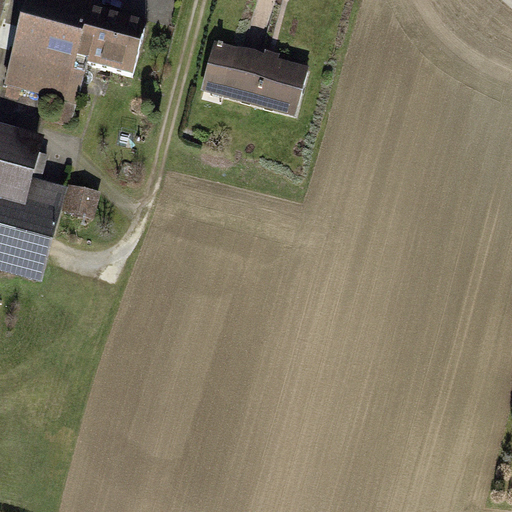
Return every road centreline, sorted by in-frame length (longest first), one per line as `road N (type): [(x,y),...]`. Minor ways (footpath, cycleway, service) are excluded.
road 1 (track): [(108,280),(155,182),(202,0)]
road 2 (track): [(0,112),(43,131),(144,212)]
